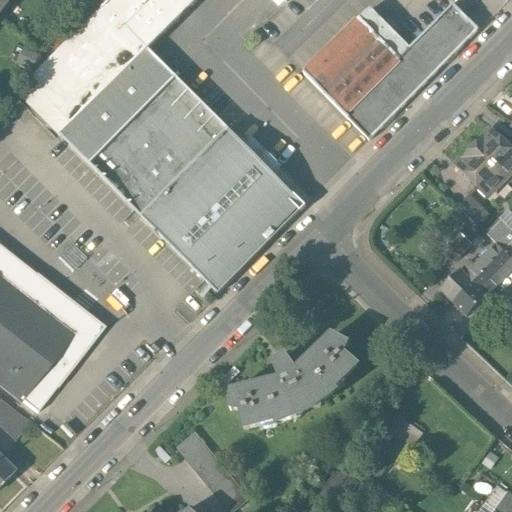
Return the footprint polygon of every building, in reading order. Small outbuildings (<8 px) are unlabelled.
[(0,0),(0,23),(17,0),(0,0)] [(19,100),(22,102),(218,302),(305,216),(149,58),(208,0),(281,0),(290,9),(298,0),(120,0),(106,15),(19,100)] [(106,15),(120,0),(91,0),(106,15)] [(371,10),(307,74),(370,136),(381,125),(467,39),(476,30),(454,8),(411,51),(371,10)] [(511,150),(487,126),(470,143),(505,178),(511,171),(511,150)] [(487,196),(505,178),(470,143),(452,161),(487,196)] [(455,207),(476,229),(491,215),(471,193),(455,207)] [(511,253),(511,229),(504,222),(487,240),(499,251),(480,271),(473,264),(441,297),(457,311),(488,279),(511,253)] [(511,253),(488,279),(457,311),(470,324),(511,280),(511,253)] [(31,304),(0,280),(0,384),(27,405),(87,326),(41,291),(31,304)] [(281,380),(231,392),(231,411),(241,411),(244,431),(277,422),(277,426),(294,419),(300,420),(308,411),(322,408),(325,400),(340,392),(337,389),(361,366),(346,352),(351,343),(333,334),(296,370),(288,358),(274,366),(281,380)] [(177,448),(228,511),(234,511),(250,499),(196,433),(177,448)] [(374,453),(364,467),(380,479),(390,465),(374,453)] [(0,486),(11,475),(0,464),(0,486)] [(511,511),(511,497),(508,496),(497,511),(511,511)]
